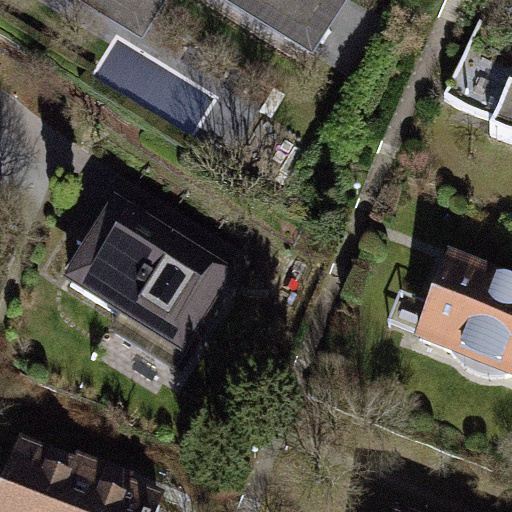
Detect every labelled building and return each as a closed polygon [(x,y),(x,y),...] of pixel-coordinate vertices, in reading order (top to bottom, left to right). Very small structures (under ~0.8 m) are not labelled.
[(160,0),(223,0),(310,53),(342,0),(86,0),(139,32),(147,18),(150,18),(160,0)] [(511,143),(511,88),(492,135),(511,143)] [(211,255),(235,269),(242,256),(119,179),(78,245),(91,253),(113,217),(201,271),(211,255)] [(201,271),(113,217),(91,253),(71,286),(126,320),(117,335),(172,370),(235,269),(211,255),(201,271)] [(511,296),(450,272),(422,343),(453,355),(456,363),(462,369),(469,374),(476,378),(485,381),(494,382),(503,382),(511,378),(511,296)] [(159,511),(160,509),(21,455),(0,509),(0,511),(159,511)]
